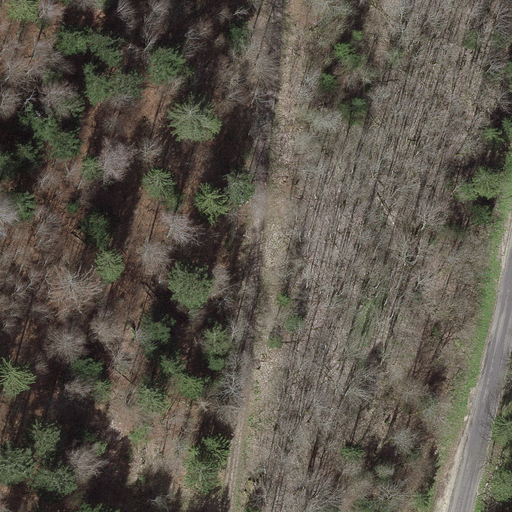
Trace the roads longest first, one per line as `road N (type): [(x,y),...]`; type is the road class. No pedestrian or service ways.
road 1 (track): [(277,0),(227,511)]
road 2 (unclassified): [(511,289),(462,511)]
